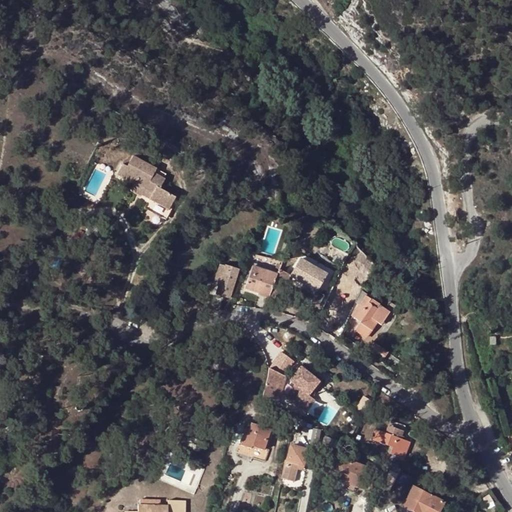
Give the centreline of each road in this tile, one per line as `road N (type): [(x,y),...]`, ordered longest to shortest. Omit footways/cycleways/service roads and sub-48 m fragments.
road 1 (residential): [(474,429),(460,435),(282,317),(217,310),(84,314),(0,294)]
road 2 (tertiary): [(447,277),(429,153),(392,85),(306,0)]
road 3 (residential): [(447,277),(474,237),(466,141),(485,118),(511,131)]
road 4 (tertiary): [(474,429),(453,369),(447,277)]
